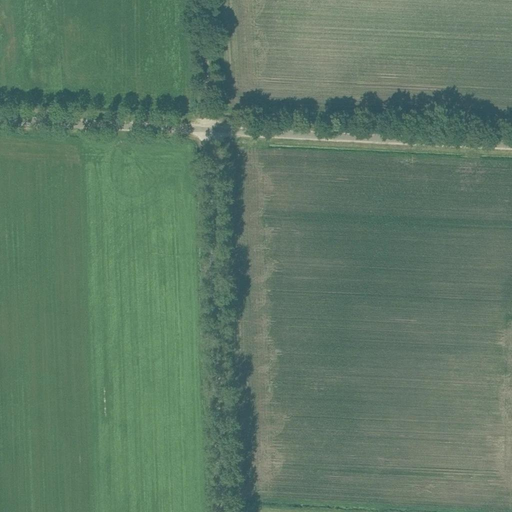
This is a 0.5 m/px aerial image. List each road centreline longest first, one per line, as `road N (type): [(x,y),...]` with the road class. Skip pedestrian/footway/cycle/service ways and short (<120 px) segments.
road 1 (unclassified): [(219,511),(207,129)]
road 2 (unclassified): [(511,144),(207,129)]
road 3 (unclassified): [(207,129),(0,120)]
road 4 (track): [(201,0),(207,129)]
